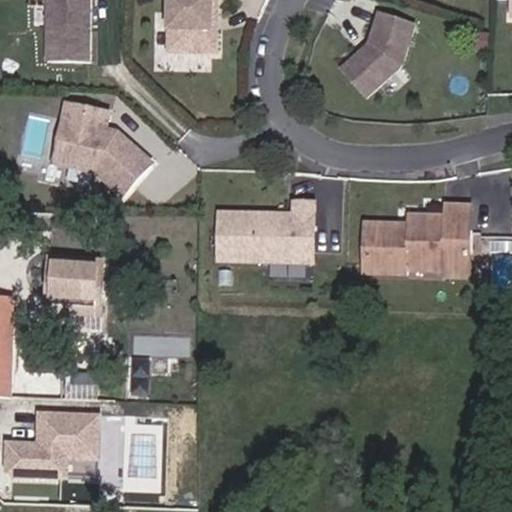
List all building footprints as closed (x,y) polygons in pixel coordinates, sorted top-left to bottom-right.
[(92,23),(91,0),(48,0),(48,4),(48,64),(91,64),(91,32),(86,32),(87,23),(92,23)] [(219,20),(218,0),(169,0),(169,54),(218,56),(218,33),(213,33),(214,20),(219,20)] [(403,68),(417,26),(380,14),(370,46),(341,72),(366,101),(403,68)] [(153,165),(130,144),(125,144),(119,139),(119,135),(107,132),(110,115),(68,106),(60,143),(69,145),(64,167),(98,175),(125,198),(153,165)] [(130,144),(119,135),(119,139),(125,144),(130,144)] [(64,167),(69,145),(60,143),(55,165),(64,167)] [(315,265),(316,204),(295,204),(295,217),(221,215),(219,263),(315,265)] [(473,233),(474,208),(445,207),(445,219),(445,231),(473,233)] [(473,256),(473,233),(445,231),(445,219),(430,218),(430,222),(425,222),(425,218),(409,218),(409,227),(365,225),(363,276),(408,277),(408,272),(443,273),(444,254),(473,256)] [(511,238),(482,236),(478,278),(510,280),(511,253),(511,238)] [(472,280),(473,256),(444,254),(443,273),(443,279),(472,280)] [(101,333),(105,263),(50,260),(47,309),(52,310),(52,323),(62,323),(62,331),(101,333)] [(0,399),(11,400),(14,299),(0,298),(0,399)] [(62,331),(62,323),(52,323),(52,310),(47,309),(46,330),(62,331)] [(134,335),(134,355),(193,355),(193,335),(134,335)] [(101,462),(102,414),(38,413),(37,445),(12,444),(12,477),(69,478),(70,462),(101,462)]
